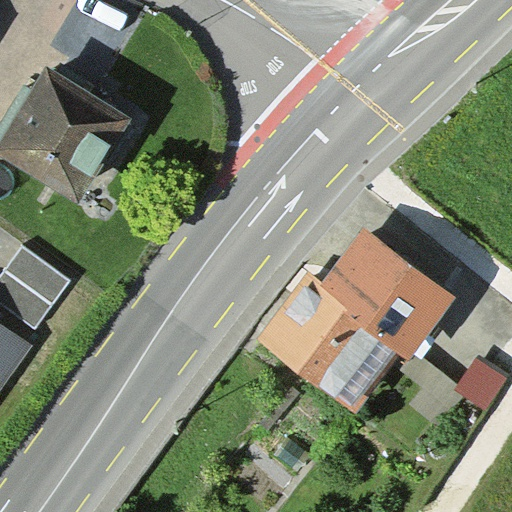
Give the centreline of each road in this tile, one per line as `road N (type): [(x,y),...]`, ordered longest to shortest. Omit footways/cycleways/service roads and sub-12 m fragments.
road 1 (primary): [(122,397),(368,89)]
road 2 (tertiary): [(368,89),(221,0)]
road 3 (primary): [(122,397),(36,511)]
